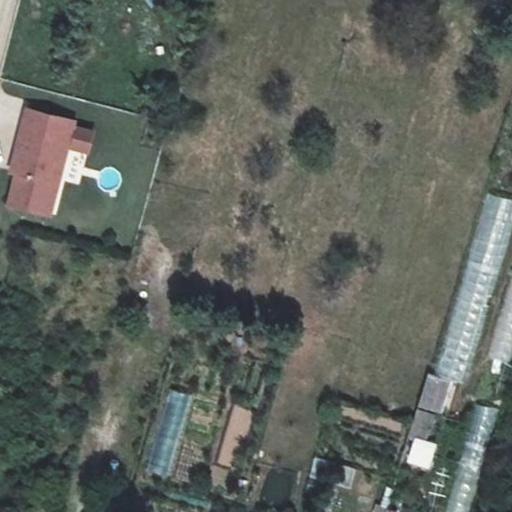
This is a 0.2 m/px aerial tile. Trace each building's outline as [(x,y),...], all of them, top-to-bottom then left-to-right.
[(15,172),(7,202),(48,212),(71,119),(25,107),(19,134),(24,135),(15,172)] [(19,134),(9,170),(15,172),(24,135),(19,134)] [(451,379),(429,373),(420,404),(442,412),(451,379)] [(169,389),(142,467),(165,475),(192,397),(169,389)] [(470,429),(491,432),(494,406),(474,403),(470,429)] [(420,407),(403,461),(430,469),(439,442),(432,440),(440,413),(420,407)] [(423,511),(427,503),(393,494),(388,511),(423,511)]
